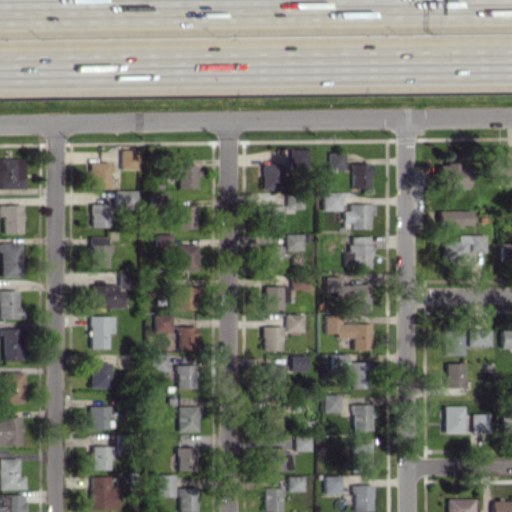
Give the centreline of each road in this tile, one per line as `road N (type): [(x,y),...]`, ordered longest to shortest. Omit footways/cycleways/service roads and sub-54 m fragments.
road 1 (motorway): [(511,2),(0,8)]
road 2 (motorway): [(0,68),(511,62)]
road 3 (residential): [(0,122),(511,117)]
road 4 (residential): [(404,118),(404,511)]
road 5 (residential): [(225,121),(226,511)]
road 6 (residential): [(51,121),(52,511)]
